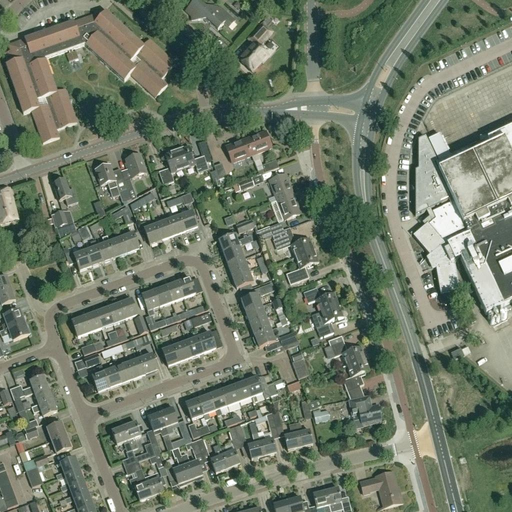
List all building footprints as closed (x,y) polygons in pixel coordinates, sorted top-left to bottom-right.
[(205,9),(197,1),(186,13),(192,18),(192,22),(206,21),(217,32),(223,25),(228,29),(234,22),(219,8),(205,9)] [(62,27),(9,46),(11,52),(5,54),(9,65),(7,66),(24,116),(32,113),(43,145),(61,139),(58,131),(78,124),(66,90),(57,94),(45,60),(86,46),(125,82),(131,75),(156,98),(168,86),(162,80),(176,64),(150,40),(144,47),(106,12),(100,18),(97,15),(62,27)] [(273,34),(268,30),(262,25),(248,41),(252,45),(246,52),(247,53),(239,62),(252,74),(261,64),(262,65),(268,58),(258,49),(273,34)] [(418,233),(413,238),(429,257),(426,260),(431,271),(435,270),(440,296),(459,292),(453,264),(476,253),(481,263),(464,271),(486,316),(502,308),(511,303),(511,128),(487,140),(487,139),(480,139),(480,143),(450,158),(439,136),(428,141),(438,162),(436,164),(439,172),(438,172),(451,200),(453,204),(432,214),(430,210),(450,201),(433,164),(436,162),(425,138),(418,142),(418,171),(415,172),(415,217),(426,212),(429,219),(422,224),(425,227),(418,233)] [(265,134),(246,141),(252,157),(254,163),(260,161),(258,155),(271,150),(265,134)] [(246,141),(226,148),(232,165),(251,157),(255,167),(255,166),(254,163),(252,157),(246,141)] [(176,152),(183,171),(195,167),(197,175),(208,171),(204,158),(193,161),(188,148),(176,152)] [(171,175),(183,171),(176,152),(164,156),(169,170),(158,173),(163,187),(174,183),(171,175)] [(132,180),(146,176),(140,157),(126,161),(132,180)] [(276,162),(262,167),(263,170),(264,171),(265,175),(279,170),(276,162)] [(215,172),(218,181),(226,178),(221,165),(213,167),(215,172)] [(112,200),(119,197),(122,204),(125,203),(126,206),(131,203),(128,192),(124,183),(123,180),(115,183),(109,167),(95,172),(101,188),(107,186),(112,200)] [(255,179),(257,185),(265,181),(263,176),(255,179)] [(277,203),(293,197),(286,177),(269,183),(277,203)] [(240,193),(254,188),(251,179),(237,185),(240,193)] [(130,181),(124,183),(128,192),(133,190),(130,181)] [(69,192),(65,182),(53,186),(58,203),(65,201),(67,207),(77,204),(73,191),(69,192)] [(0,225),(17,221),(10,189),(0,191),(0,225)] [(144,199),(147,205),(155,200),(152,195),(144,199)] [(293,197),(277,203),(284,222),(300,216),(293,197)] [(173,201),(175,207),(183,204),(181,198),(173,201)] [(141,208),(147,205),(144,199),(138,203),(141,208)] [(168,209),(175,207),(173,201),(166,204),(168,209)] [(138,203),(130,207),(132,213),(141,208),(138,203)] [(126,227),(134,224),(130,213),(127,208),(120,212),(122,217),(126,227)] [(63,212),(51,217),(52,219),(55,229),(56,228),(60,239),(76,233),(69,213),(63,212)] [(179,217),(185,234),(197,230),(191,213),(179,217)] [(174,238),(185,234),(179,217),(167,222),(174,238)] [(101,223),(104,228),(111,224),(107,219),(101,223)] [(162,243),(174,238),(167,222),(156,226),(162,243)] [(239,235),(254,229),(251,222),(236,228),(239,235)] [(97,232),(104,228),(101,223),(93,227),(89,229),(93,234),(97,232)] [(272,236),(284,232),(281,224),(269,229),(269,228),(255,233),(258,241),(272,236)] [(149,247),(162,243),(156,226),(143,231),(149,247)] [(77,232),(80,238),(88,234),(85,228),(77,232)] [(295,260),(313,253),(309,241),(295,245),(292,236),(292,235),(290,230),(284,232),(272,236),(274,242),(278,241),(282,251),(290,248),(295,260)] [(74,244),(81,241),(76,232),(76,233),(70,236),(74,244)] [(120,239),(126,256),(139,251),(133,235),(120,239)] [(250,237),(236,242),(234,236),(217,242),(222,255),(239,249),(239,248),(252,243),(250,237)] [(115,260),(109,244),(106,238),(101,240),(104,246),(97,248),(103,265),(115,260)] [(115,260),(126,256),(120,239),(109,244),(115,260)] [(256,242),(250,245),(253,252),(259,250),(256,242)] [(97,248),(95,243),(90,244),(92,250),(85,253),(91,269),(103,265),(97,248)] [(91,269),(85,253),(73,257),(71,253),(69,254),(67,249),(62,251),(64,256),(68,267),(75,264),(79,274),(91,269)] [(227,266),(243,260),(239,249),(222,255),(227,266)] [(313,253),(295,260),(299,272),(286,276),(290,287),(308,280),(304,270),(318,265),(313,253)] [(259,268),(265,266),(262,258),(256,261),(259,268)] [(231,278),(248,272),(243,260),(227,266),(231,278)] [(268,273),(265,266),(259,268),(262,275),(268,273)] [(248,272),(231,278),(236,290),(252,284),(248,272)] [(0,293),(11,290),(6,278),(0,280),(0,293)] [(176,284),(183,300),(195,296),(189,279),(176,284)] [(171,305),(183,300),(176,284),(165,288),(171,305)] [(245,314),(261,308),(257,296),(260,295),(261,298),(275,293),(272,285),(253,291),(255,296),(240,302),(245,314)] [(159,309),(171,305),(165,288),(153,292),(159,309)] [(11,290),(0,293),(0,304),(1,307),(15,302),(11,290)] [(319,314),(338,307),(334,295),(320,300),(316,290),(303,295),(307,305),(315,302),(319,314)] [(159,309),(153,292),(141,297),(147,314),(147,313),(149,318),(152,317),(155,316),(153,311),(159,309)] [(118,306),(125,322),(137,318),(131,301),(118,306)] [(282,309),(279,301),(271,304),(275,311),(282,309)] [(113,326),(125,322),(118,306),(107,310),(113,326)] [(319,314),(311,317),(320,339),(333,335),(329,324),(343,319),(338,307),(319,314)] [(187,313),(189,319),(205,313),(203,308),(200,309),(200,308),(187,313)] [(249,326),(266,320),(261,308),(245,314),(249,326)] [(101,331),(113,326),(107,310),(95,314),(101,331)] [(0,333),(8,331),(8,330),(24,324),(21,318),(23,318),(21,312),(19,313),(19,312),(3,317),(6,325),(2,326),(3,332),(0,332),(0,333)] [(178,323),(189,319),(187,313),(176,317),(175,317),(178,323)] [(89,335),(101,331),(95,314),(83,319),(89,335)] [(190,321),(192,327),(194,326),(195,329),(201,327),(200,324),(201,324),(201,322),(209,319),(208,315),(199,318),(190,321)] [(155,325),(152,317),(149,318),(145,319),(150,333),(158,330),(156,325),(155,325)] [(175,317),(164,321),(166,327),(178,323),(175,317)] [(140,337),(148,334),(142,318),(134,321),(140,337)] [(77,340),(89,335),(83,319),(71,323),(77,340)] [(285,319),(279,321),(282,328),(288,326),(285,319)] [(254,337),(270,331),(266,320),(249,326),(254,337)] [(190,321),(184,324),(186,329),(192,327),(190,321)] [(30,334),(28,329),(26,330),(24,324),(8,330),(8,331),(0,333),(0,335),(1,339),(10,335),(12,342),(28,337),(28,335),(30,334)] [(167,330),(169,336),(177,333),(175,327),(167,330)] [(162,338),(169,336),(167,330),(160,332),(162,338)] [(270,331),(254,337),(254,338),(253,338),(252,340),(254,344),(255,345),(256,345),(258,350),(279,342),(282,349),(297,343),(294,334),(279,340),(277,336),(273,338),(270,331)] [(197,339),(203,356),(215,351),(209,335),(197,339)] [(117,339),(119,344),(127,341),(125,336),(118,339),(117,339)] [(132,343),(134,348),(151,342),(149,336),(132,343)] [(119,344),(117,339),(106,343),(108,348),(119,344)] [(191,360),(203,356),(197,339),(185,343),(191,360)] [(122,353),(134,348),(132,343),(120,347),(122,353)] [(179,364),(191,360),(185,343),(173,348),(179,364)] [(346,367),(365,360),(361,348),(348,353),(344,343),(330,348),(333,358),(342,355),(346,367)] [(96,352),(94,347),(93,345),(81,349),(84,357),(96,352)] [(110,357),(122,353),(120,347),(108,351),(110,357)] [(167,369),(179,364),(173,348),(161,352),(167,369)] [(470,349),(464,351),(467,358),(473,355),(470,349)] [(460,350),(451,355),(454,362),(464,357),(460,350)] [(110,357),(108,352),(102,354),(104,360),(110,357)] [(98,355),(83,361),(86,369),(87,370),(101,364),(98,355)] [(139,361),(145,377),(157,373),(151,356),(139,361)] [(365,360),(346,367),(350,379),(342,382),(350,402),(364,399),(360,388),(363,386),(361,380),(359,381),(358,376),(370,372),(365,360)] [(133,382),(145,377),(139,361),(127,365),(133,382)] [(294,372),(305,367),(303,361),(291,365),(294,372)] [(115,369),(116,369),(114,364),(109,365),(111,371),(103,374),(109,390),(121,386),(115,369)] [(121,386),(133,382),(127,365),(116,369),(115,369),(121,386)] [(296,377),(307,372),(305,367),(294,372),(296,377)] [(307,372),(296,377),(297,381),(309,377),(307,372)] [(109,390),(103,374),(91,378),(97,395),(109,390)] [(33,395),(48,390),(43,378),(29,383),(31,389),(23,392),(25,398),(33,395)] [(244,384),(250,400),(251,400),(252,404),(257,403),(255,398),(262,396),(264,400),(277,396),(273,384),(265,386),(263,378),(257,381),(256,379),(244,384)] [(292,395),(304,391),(301,382),(289,386),(292,395)] [(238,405),(250,400),(244,384),(232,388),(238,405)] [(25,398),(23,392),(21,387),(10,391),(14,403),(20,400),(25,398)] [(226,409),(238,405),(232,388),(220,393),(226,409)] [(38,407),(52,402),(48,390),(33,395),(38,407)] [(0,396),(4,407),(12,404),(7,391),(0,394),(0,396)] [(220,411),(226,409),(220,393),(208,397),(214,413),(215,413),(217,418),(222,416),(220,411)] [(208,397),(197,401),(203,417),(204,417),(206,422),(210,420),(208,416),(214,413),(208,397)] [(355,431),(363,429),(363,428),(381,424),(377,407),(371,408),(368,398),(364,399),(350,402),(348,402),(352,418),(359,417),(360,422),(353,423),(355,431)] [(20,400),(14,403),(18,414),(25,411),(20,400)] [(190,422),(203,417),(197,401),(184,406),(190,422)] [(318,401),(308,405),(310,412),(321,408),(318,401)] [(56,413),(52,402),(38,407),(32,409),(34,415),(40,413),(42,419),(56,413)] [(311,419),(310,412),(308,405),(307,405),(301,406),(305,421),(311,419)] [(165,413),(160,415),(168,436),(173,434),(172,431),(179,428),(178,425),(171,407),(164,410),(165,413)] [(11,418),(17,416),(13,408),(8,410),(11,418)] [(250,420),(257,417),(255,411),(248,414),(250,420)] [(320,415),(319,412),(312,413),(315,425),(330,421),(328,413),(320,415)] [(278,413),(272,415),(275,428),(282,427),(278,413)] [(153,414),(147,416),(152,432),(154,437),(155,437),(161,435),(162,438),(168,436),(160,415),(154,417),(153,414)] [(272,415),(266,417),(267,422),(270,434),(272,441),(272,442),(278,440),(275,428),(272,415)] [(17,416),(11,418),(13,425),(19,423),(18,420),(17,416)] [(230,420),(233,426),(241,423),(239,417),(230,420)] [(25,433),(36,429),(36,428),(38,427),(36,421),(23,426),(25,433)] [(136,424),(124,428),(132,452),(138,450),(134,440),(141,437),(136,424)] [(51,443),(65,438),(61,425),(46,431),(51,443)] [(194,425),(188,427),(193,441),(210,435),(208,429),(207,427),(203,428),(196,431),(194,425)] [(300,425),(294,426),(300,450),(313,447),(309,432),(302,434),(300,425)] [(215,426),(208,429),(210,435),(217,432),(215,426)] [(285,438),(284,438),(288,453),(300,450),(294,426),(289,427),(291,436),(285,438)] [(240,427),(234,429),(238,440),(244,438),(240,427)] [(124,428),(111,433),(117,446),(124,444),(127,454),(132,452),(124,428)] [(36,429),(25,433),(26,436),(25,437),(26,441),(39,437),(36,429)] [(234,429),(228,431),(232,442),(233,446),(234,452),(241,450),(238,440),(234,429)] [(187,432),(181,434),(184,440),(186,446),(191,444),(187,432)] [(248,448),(247,448),(251,462),(264,459),(259,439),(258,435),(253,436),(255,446),(248,448)] [(355,449),(365,449),(364,435),(354,436),(355,449)] [(5,436),(0,437),(0,447),(8,444),(5,436)] [(263,437),(259,439),(264,459),(276,455),(272,442),(272,441),(265,443),(264,437),(263,437)] [(65,438),(51,443),(56,456),(70,451),(65,438)] [(203,440),(196,443),(201,455),(207,453),(203,440)] [(15,445),(19,455),(24,453),(20,443),(15,445)] [(157,443),(150,445),(155,458),(160,456),(162,455),(157,443)] [(191,445),(190,445),(192,450),(195,458),(200,455),(201,455),(196,443),(192,444),(191,445)] [(144,447),(149,460),(155,458),(150,445),(144,447)] [(211,462),(210,462),(211,463),(216,476),(228,471),(220,450),(219,447),(213,449),(217,459),(211,462)] [(226,448),(220,450),(228,471),(239,467),(234,452),(228,455),(226,449),(226,448)] [(172,469),(165,471),(168,477),(169,479),(174,477),(178,487),(179,489),(186,486),(185,484),(190,482),(181,458),(178,450),(171,452),(174,461),(176,460),(179,469),(173,472),(172,469)] [(24,453),(19,455),(22,465),(23,465),(26,473),(36,469),(33,461),(28,463),(24,453)] [(43,466),(43,467),(49,464),(46,456),(33,461),(36,469),(43,466)] [(165,469),(160,456),(155,458),(149,460),(151,466),(156,464),(158,471),(165,469)] [(181,458),(190,482),(195,481),(195,483),(202,480),(202,478),(201,475),(198,467),(197,463),(196,463),(190,465),(187,456),(181,458)] [(128,461),(122,463),(124,469),(137,464),(135,459),(135,458),(128,461)] [(64,477),(78,472),(74,460),(60,465),(63,475),(55,478),(57,482),(65,479),(64,477)] [(137,464),(124,469),(127,475),(127,477),(131,476),(135,474),(137,479),(134,480),(133,482),(131,484),(131,486),(132,490),(134,489),(140,503),(152,499),(145,479),(145,480),(139,464),(137,464)] [(38,474),(36,469),(26,473),(25,473),(27,479),(38,474)] [(68,489),(83,484),(78,472),(64,477),(65,479),(67,487),(60,490),(61,494),(69,491),(68,489)] [(29,484),(40,480),(38,474),(27,479),(29,484)] [(159,474),(145,479),(152,499),(164,495),(161,488),(165,486),(163,479),(162,479),(161,479),(160,480),(159,474)] [(398,495),(393,475),(376,479),(376,480),(361,485),(364,497),(370,495),(369,492),(379,489),(382,501),(383,501),(385,510),(403,505),(400,495),(398,495)] [(0,489),(10,486),(8,479),(0,481),(0,489)] [(40,480),(29,484),(31,490),(42,485),(40,480)] [(73,501),(87,496),(83,484),(68,489),(69,491),(72,499),(64,501),(66,506),(73,503),(73,501)] [(0,493),(1,497),(12,493),(10,486),(0,489),(0,493)] [(329,508),(341,505),(338,490),(325,493),(329,508)] [(4,503),(15,499),(12,493),(1,497),(4,503)] [(330,511),(329,508),(325,493),(313,496),(316,511),(324,509),(324,511),(330,511)] [(80,511),(92,508),(87,496),(73,501),(73,503),(76,511),(72,511),(80,511)] [(15,499),(4,503),(6,510),(17,506),(15,499)] [(288,511),(303,511),(300,500),(286,503),(288,511)] [(38,511),(35,503),(28,505),(30,511),(38,511)] [(288,511),(286,503),(273,507),(274,511),(288,511)]
